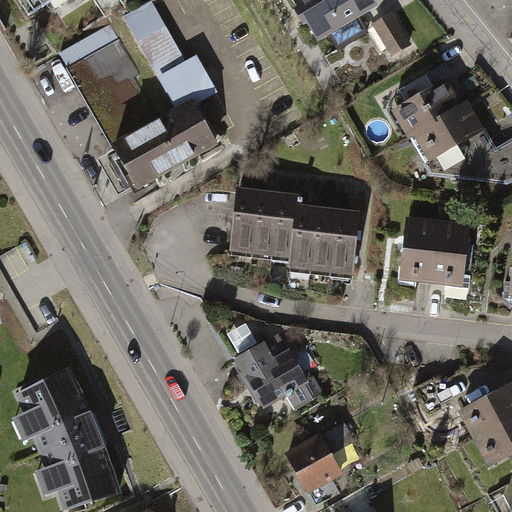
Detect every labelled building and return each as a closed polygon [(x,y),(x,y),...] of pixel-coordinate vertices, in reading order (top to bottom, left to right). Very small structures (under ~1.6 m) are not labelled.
[(33,0),(39,9),(53,0),(33,0)] [(355,16),(374,5),(371,0),(295,0),(318,38),(355,16)] [(379,2),(374,5),(355,16),(359,24),(373,27),(376,25),(388,18),(379,2)] [(388,18),(376,25),(394,55),(409,46),(392,16),(388,18)] [(111,26),(61,55),(137,188),(216,143),(194,104),(215,92),(196,60),(187,65),(165,26),(139,41),(179,112),(149,129),(147,125),(158,118),(134,76),(138,74),(111,26)] [(447,62),(426,74),(435,88),(445,83),(455,77),(447,62)] [(411,137),(460,109),(445,83),(435,88),(426,74),(399,90),(408,104),(391,114),(404,136),(409,134),(411,137)] [(460,109),(411,137),(433,174),(490,180),(505,172),(506,171),(495,152),(494,153),(466,105),(460,109)] [(511,144),(511,143),(495,152),(506,171),(505,172),(509,179),(511,176),(511,144)] [(232,256),(252,258),(259,194),(239,192),(232,256)] [(252,258),(272,260),(279,196),(259,194),(252,258)] [(272,260),(291,262),(292,255),(293,255),(298,209),(299,209),(300,202),(303,203),(303,199),(279,196),(272,260)] [(290,273),(310,275),(318,211),(299,209),(298,209),(293,255),(292,255),(291,262),(290,273)] [(337,213),(318,211),(310,275),(330,277),(337,213)] [(358,215),(337,213),(330,277),(351,280),(358,215)] [(439,225),(408,222),(402,278),(433,282),(439,225)] [(468,228),(439,225),(433,282),(447,283),(446,291),(469,294),(473,245),(467,244),(468,228)] [(240,355),(259,345),(250,326),(231,336),(240,355)] [(286,412),(292,422),(323,403),(293,357),(279,366),(269,350),(237,370),(269,423),(286,412)] [(69,367),(16,393),(24,411),(12,417),(23,440),(35,435),(41,449),(48,465),(35,470),(46,495),(58,490),(66,510),(120,490),(98,426),(69,367)] [(511,389),(469,414),(485,442),(511,426),(511,389)] [(327,443),(289,467),(316,510),(353,487),(338,463),(361,448),(343,420),(321,434),(327,443)] [(502,471),(511,465),(511,426),(485,442),(502,471)] [(433,495),(421,476),(403,487),(415,507),(433,495)] [(323,510),(323,511),(372,511),(376,510),(363,487),(323,510)]
